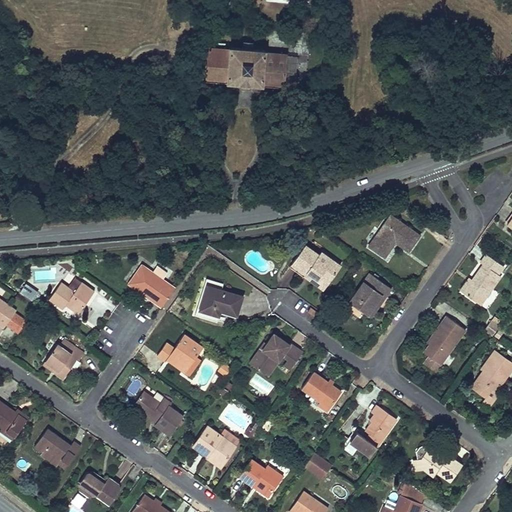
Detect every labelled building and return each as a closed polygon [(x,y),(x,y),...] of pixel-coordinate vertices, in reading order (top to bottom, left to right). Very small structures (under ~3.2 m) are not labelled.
[(210,44),(206,80),(284,88),(287,54),(266,51),(266,47),(226,42),(226,46),(210,44)] [(296,66),(297,56),(287,55),(287,65),(296,66)] [(386,210),(364,241),(382,253),(392,239),(404,247),(416,230),(386,210)] [(338,261),(318,247),(315,251),(301,241),(288,260),(302,270),(304,267),(315,274),(318,270),(327,276),(338,261)] [(471,276),(461,291),(479,303),(500,273),(496,271),(502,263),(485,251),(478,261),(481,263),(471,276)] [(151,269),(139,260),(127,276),(151,294),(149,297),(156,303),(170,283),(162,277),(167,270),(156,262),(151,269)] [(302,270),(288,260),(285,264),(299,275),(301,271),(321,286),(327,276),(318,270),(315,274),(304,267),(302,270)] [(278,284),(286,289),(296,273),(288,268),(278,284)] [(367,271),(348,299),(366,312),(380,291),(384,294),(389,286),(367,271)] [(458,289),(461,291),(471,276),(468,275),(458,289)] [(151,294),(127,276),(124,279),(149,297),(151,294)] [(194,313),(215,319),(218,309),(235,314),(241,293),(219,286),(221,281),(204,276),(203,281),(206,282),(198,308),(195,307),(194,313)] [(56,278),(43,297),(57,306),(60,302),(73,312),(89,289),(75,279),(69,287),(56,278)] [(206,282),(203,281),(195,307),(198,308),(206,282)] [(25,282),(18,292),(31,301),(38,291),(25,282)] [(370,315),(384,294),(380,291),(366,312),(370,315)] [(0,324),(2,322),(14,330),(23,317),(11,309),(13,306),(0,297),(0,324)] [(427,353),(438,361),(462,327),(443,313),(427,336),(430,338),(422,349),(427,353)] [(491,333),(496,326),(487,320),(482,327),(491,333)] [(262,337),(247,360),(260,368),(273,349),(278,352),(285,356),(291,361),(300,348),(288,339),(287,340),(271,329),(265,339),(262,337)] [(180,330),(171,342),(165,338),(154,353),(163,359),(165,357),(168,353),(182,364),(191,352),(193,353),(200,344),(180,330)] [(51,371),(58,376),(72,356),(74,357),(79,349),(58,334),(54,341),(52,340),(39,357),(53,367),(51,371)] [(490,385),(494,388),(511,362),(511,359),(492,345),(479,363),(482,364),(469,383),(484,393),(490,385)] [(273,349),(260,368),(265,372),(278,352),(273,349)] [(182,368),(193,353),(191,352),(182,364),(168,353),(165,357),(182,368)] [(427,353),(420,363),(431,371),(438,361),(427,353)] [(288,366),(291,361),(285,356),(281,362),(288,366)] [(37,361),(51,371),(53,367),(39,357),(37,361)] [(225,376),(231,367),(222,362),(217,371),(225,376)] [(337,390),(310,370),(298,386),(316,399),(325,406),(337,390)] [(225,389),(218,383),(213,390),(221,395),(225,389)] [(152,423),(165,432),(179,413),(166,404),(168,401),(159,395),(156,401),(140,390),(133,401),(142,407),(140,411),(154,419),(152,423)] [(323,410),(325,406),(316,399),(314,403),(323,410)] [(0,401),(0,425),(10,433),(22,416),(0,401)] [(142,407),(133,401),(131,404),(140,411),(142,407)] [(370,433),(367,437),(363,434),(355,429),(348,439),(368,453),(375,443),(394,416),(384,408),(374,401),(368,409),(371,411),(367,417),(369,419),(363,427),(366,430),(370,433)] [(270,420),(264,416),(258,424),(264,429),(270,420)] [(44,424),(32,443),(40,448),(55,458),(58,454),(66,459),(78,441),(70,435),(68,439),(44,424)] [(205,424),(190,444),(205,455),(208,452),(220,461),(232,444),(218,434),(205,424)] [(10,433),(0,425),(0,430),(8,436),(10,433)] [(218,434),(232,444),(237,438),(223,427),(218,434)] [(443,456),(427,445),(420,455),(415,456),(419,467),(425,466),(432,471),(435,468),(449,477),(460,461),(446,453),(443,456)] [(55,458),(40,448),(38,452),(53,462),(55,458)] [(328,461),(311,449),(302,462),(319,474),(328,461)] [(217,465),(220,461),(208,452),(205,455),(204,456),(217,465)] [(63,464),(66,459),(58,454),(55,458),(63,464)] [(281,472),(264,461),(263,464),(250,455),(237,474),(250,484),(253,480),(268,491),(281,472)] [(85,493),(90,491),(105,501),(115,488),(114,479),(105,473),(102,477),(89,469),(81,470),(75,480),(84,486),(81,491),(85,493)] [(391,507),(388,511),(416,511),(421,500),(420,500),(410,496),(415,485),(405,478),(399,492),(393,508),(391,507)] [(84,486),(75,480),(75,486),(81,491),(84,486)] [(253,480),(250,484),(266,494),(268,491),(253,480)] [(343,497),(347,490),(337,485),(333,491),(343,497)] [(415,485),(410,496),(420,500),(423,491),(415,485)] [(324,511),(328,507),(301,489),(288,509),(292,511),(296,511),(297,511),(324,511)] [(171,511),(142,491),(126,511),(171,511)]
